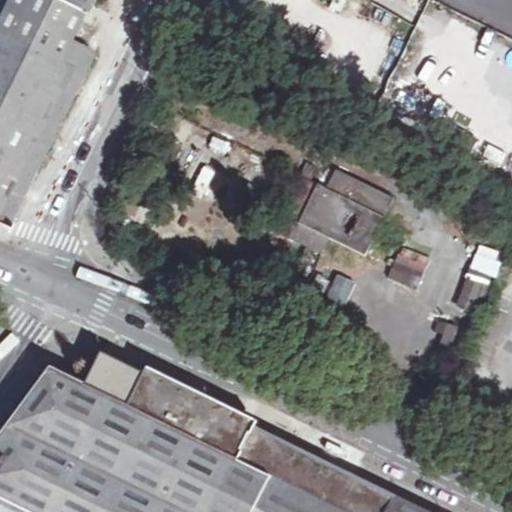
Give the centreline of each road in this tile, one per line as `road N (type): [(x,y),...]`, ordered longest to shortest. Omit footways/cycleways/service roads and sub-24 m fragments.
road 1 (secondary): [(511,499),(247,364),(54,281)]
road 2 (unclassified): [(33,272),(169,0)]
